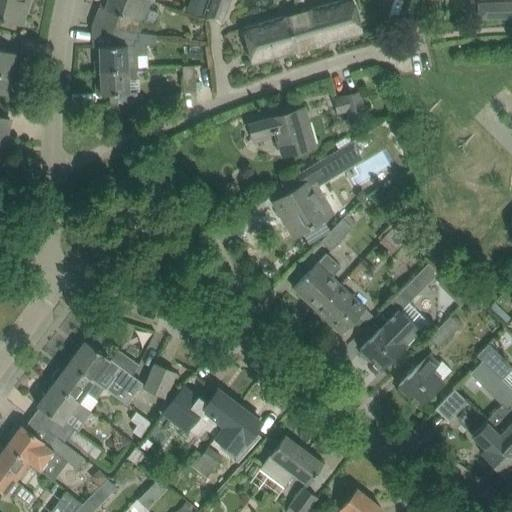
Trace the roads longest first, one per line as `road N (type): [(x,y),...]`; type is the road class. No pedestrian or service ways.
road 1 (residential): [(115,149),(271,79),(437,34)]
road 2 (residential): [(481,511),(245,340)]
road 3 (residential): [(245,340),(243,294),(214,241),(115,149)]
road 4 (residential): [(245,340),(58,276)]
road 5 (residential): [(52,170),(59,0)]
